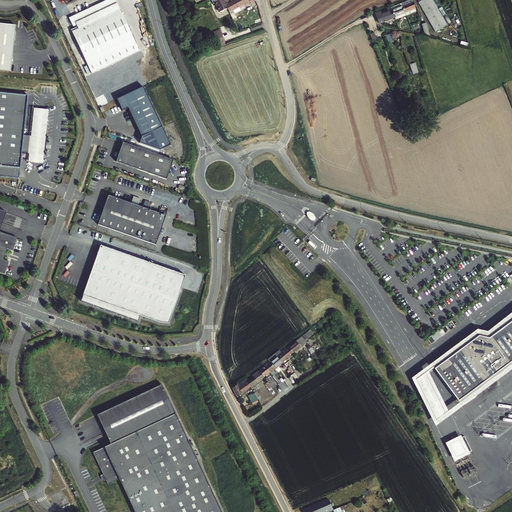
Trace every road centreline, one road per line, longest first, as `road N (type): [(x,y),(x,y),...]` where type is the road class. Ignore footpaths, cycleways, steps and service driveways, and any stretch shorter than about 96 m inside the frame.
road 1 (residential): [(23,0),(48,28),(89,123),(29,311)]
road 2 (residential): [(29,311),(12,385),(47,472),(37,489),(0,507)]
road 3 (residential): [(511,239),(304,185)]
road 4 (tertiary): [(210,346),(136,348),(29,311)]
road 5 (tertiary): [(152,0),(193,114)]
